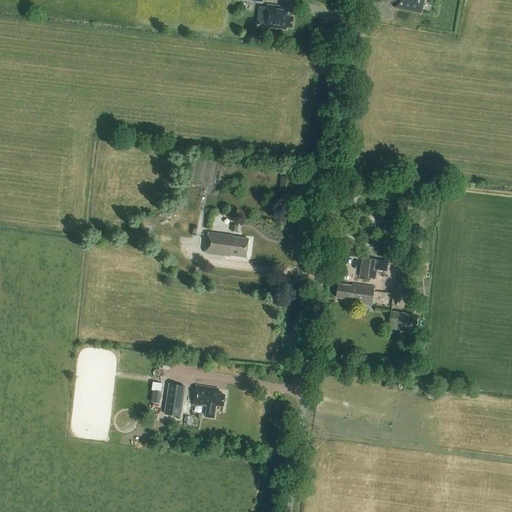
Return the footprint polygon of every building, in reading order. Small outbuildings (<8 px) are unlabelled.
[(389,0),(398,2),(396,9),(422,14),(424,0),(389,0)] [(269,6),(266,27),(287,30),(287,27),(292,27),(293,18),(288,17),(289,8),(269,6)] [(247,258),(249,239),(233,237),(233,236),(209,233),(206,253),(231,257),(231,256),(247,258)] [(377,260),(362,258),(360,277),(375,279),(376,271),(386,272),(387,263),(377,262),(377,260)] [(374,287),(352,284),(351,286),(338,284),(336,298),(345,299),(345,301),(371,305),(374,287)] [(417,317),(391,313),(389,328),(415,331),(417,317)] [(161,391),(162,383),(154,382),(153,390),(161,391)] [(181,417),(185,386),(169,383),(164,414),(181,417)] [(223,406),(225,395),(219,394),(219,389),(196,386),(194,404),(203,406),(203,404),(207,405),(205,416),(214,417),(216,405),(223,406)]
